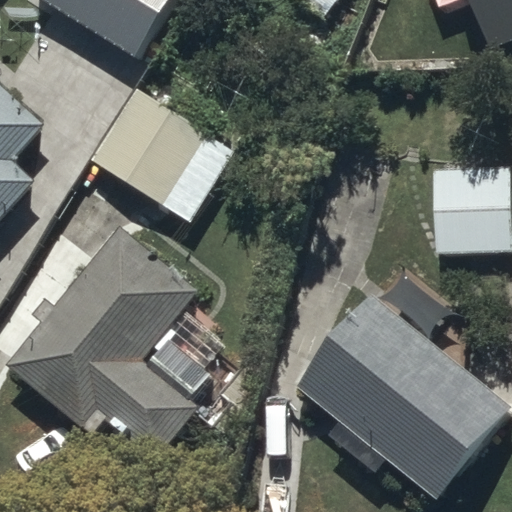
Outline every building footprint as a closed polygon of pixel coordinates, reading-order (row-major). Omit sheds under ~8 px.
[(183,0),(39,0),(37,4),(140,68),(183,0)] [(347,0),(290,0),(327,27),(347,0)] [(54,133),(0,88),(0,257),(4,253),(0,249),(0,230),(36,189),(19,174),(54,133)] [(214,142),(138,94),(90,170),(166,218),(214,142)] [(435,160),(439,265),(511,261),(511,184),(511,157),(435,160)] [(204,302),(125,239),(14,378),(98,446),(109,432),(160,473),(206,418),(148,372),(204,302)] [(511,423),(511,408),(374,305),(302,402),(335,427),(326,438),(382,480),(391,467),(447,509),(511,423)]
